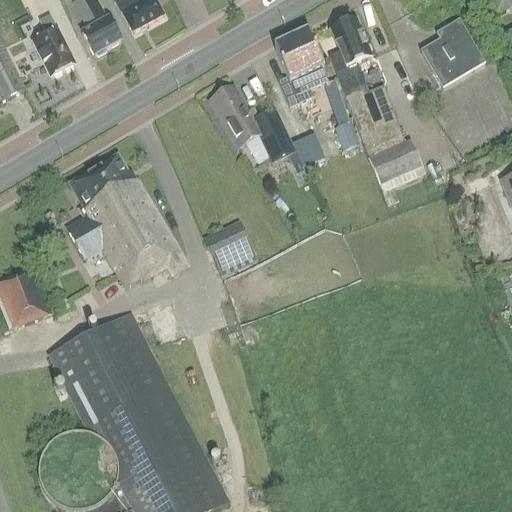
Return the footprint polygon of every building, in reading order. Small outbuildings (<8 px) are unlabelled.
[(94,0),(91,0),(84,4),(97,28),(81,37),(94,59),(96,58),(97,59),(106,54),(105,53),(121,44),(108,22),(107,22),(105,19),(94,0)] [(124,0),(114,5),(132,36),(165,18),(155,0),(124,0)] [(511,0),(479,0),(491,21),(511,10),(511,0)] [(39,24),(46,38),(32,45),(50,81),(75,68),(58,32),(57,33),(50,18),(39,24)] [(442,93),(484,68),(459,25),(436,38),(440,44),(420,55),(442,93)] [(339,56),(328,61),(334,76),(368,164),(379,189),(422,169),(411,145),(404,147),(383,91),(368,97),(356,68),(372,61),(370,58),(372,55),(370,50),(366,49),(357,27),(354,28),(350,26),(344,28),(342,33),(340,34),(340,35),(332,39),(339,56)] [(509,51),(511,49),(511,33),(502,37),(509,51)] [(286,81),(277,85),(289,112),(300,108),(299,107),(313,101),(310,94),(325,88),(326,88),(327,88),(321,72),(324,71),(309,36),(274,52),(286,81)] [(0,101),(2,105),(24,94),(0,45),(0,101)] [(230,93),(214,103),(219,111),(215,113),(213,113),(237,153),(258,141),(271,167),(295,156),(274,113),(257,121),(253,114),(252,114),(253,116),(249,118),(238,99),(235,101),(230,93)] [(334,133),(342,156),(358,150),(350,127),(334,133)] [(68,233),(84,261),(102,251),(118,279),(126,291),(141,282),(143,285),(166,271),(172,280),(189,270),(156,215),(137,184),(132,186),(117,160),(70,188),(82,210),(78,212),(85,223),(68,233)] [(511,178),(500,184),(507,201),(511,199),(511,178)] [(282,217),(287,212),(281,204),(275,208),(282,217)] [(240,228),(204,244),(221,280),(256,264),(240,228)] [(34,271),(0,283),(0,308),(10,334),(52,317),(34,271)] [(129,317),(48,359),(90,440),(94,442),(100,445),(104,448),(108,452),(112,457),(115,462),(116,468),(117,473),(118,479),(117,484),(117,485),(125,500),(130,511),(218,511),(228,507),(129,317)]
